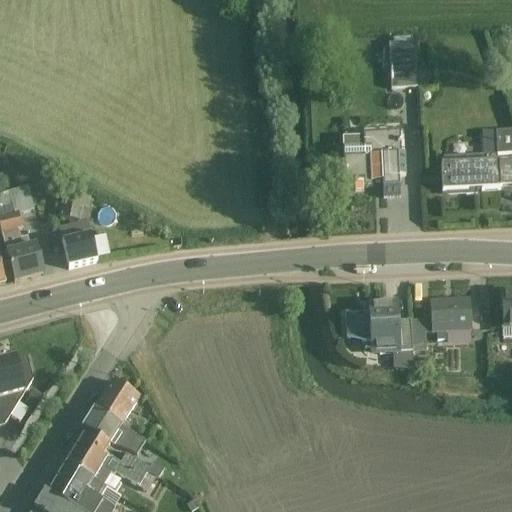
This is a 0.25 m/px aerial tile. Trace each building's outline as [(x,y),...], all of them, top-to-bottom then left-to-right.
[(418,46),(391,47),(393,93),(420,92),(418,46)] [(384,199),(405,198),(403,135),(369,136),(370,158),(349,159),(350,189),(383,188),(384,199)] [(446,194),(507,192),(506,164),(445,166),(446,194)] [(75,273),(106,266),(97,228),(67,235),(75,273)] [(21,285),(51,276),(42,242),(11,251),(21,285)] [(0,290),(13,287),(4,255),(0,256),(0,290)] [(432,336),(477,335),(476,305),(431,306),(432,336)] [(374,358),(409,356),(406,307),(371,309),(374,358)] [(500,316),(490,318),(494,338),(504,336),(500,316)] [(0,392),(3,404),(34,396),(24,359),(0,365),(0,392)] [(96,410),(130,430),(147,400),(113,381),(96,410)] [(96,410),(83,432),(117,452),(130,430),(96,410)] [(65,463),(99,483),(117,452),(83,432),(65,463)] [(65,463),(48,492),(82,511),(99,483),(65,463)] [(36,511),(82,511),(48,492),(36,511)]
